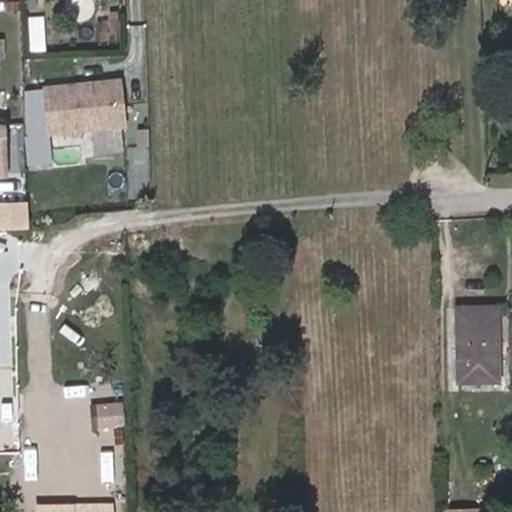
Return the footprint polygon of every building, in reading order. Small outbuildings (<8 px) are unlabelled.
[(46,82),(53,126),(128,115),(121,71),(46,82)] [(0,173),(11,173),(9,123),(0,123),(0,173)] [(52,217),(51,194),(44,195),(28,195),(28,216),(52,217)] [(498,381),(496,307),(457,308),(458,382),(498,381)] [(122,424),(121,404),(98,405),(100,425),(122,424)]
